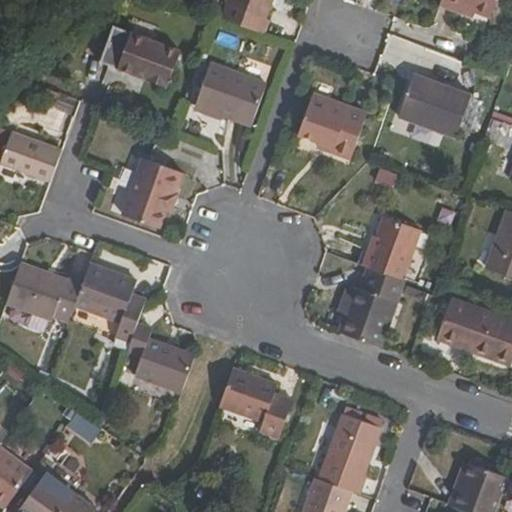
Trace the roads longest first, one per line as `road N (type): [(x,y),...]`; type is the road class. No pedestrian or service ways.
road 1 (residential): [(225,271),(239,331),(511,423)]
road 2 (residential): [(225,271),(314,20),(352,37)]
road 3 (residential): [(79,195),(76,230),(225,271)]
